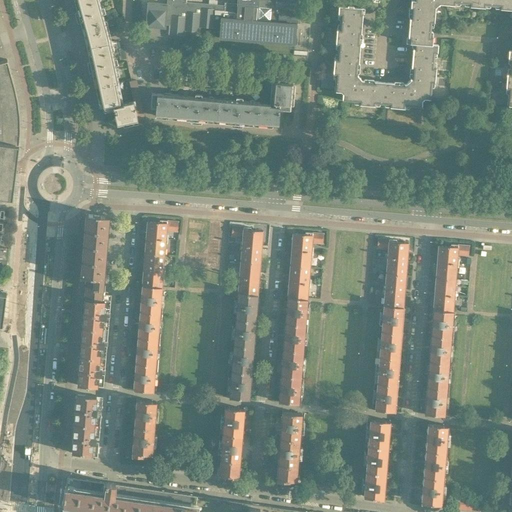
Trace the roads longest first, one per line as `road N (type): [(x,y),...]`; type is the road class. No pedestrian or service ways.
road 1 (residential): [(427,219),(404,511)]
road 2 (residential): [(254,489),(278,206)]
road 3 (residential): [(129,195),(108,467)]
road 4 (tertiary): [(42,458),(63,206)]
road 5 (tertiary): [(42,204),(23,451)]
road 6 (tertiary): [(278,195),(77,178)]
road 7 (residential): [(404,511),(254,489)]
road 8 (tertiary): [(278,206),(427,219)]
road 9 (tertiary): [(427,207),(278,195)]
road 10 (tertiary): [(129,195),(278,206)]
road 11 (residential): [(254,489),(108,467)]
road 12 (tertiary): [(29,33),(48,112),(48,163)]
